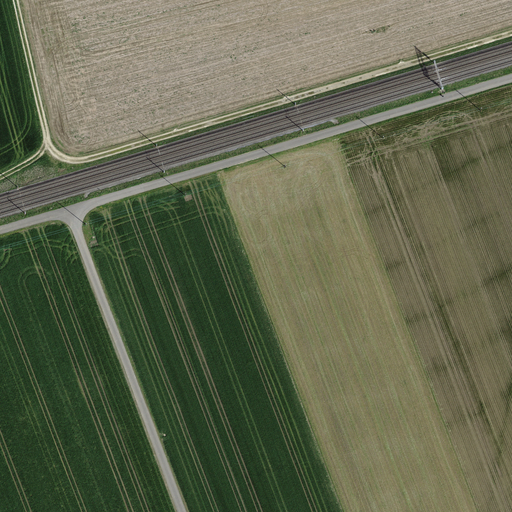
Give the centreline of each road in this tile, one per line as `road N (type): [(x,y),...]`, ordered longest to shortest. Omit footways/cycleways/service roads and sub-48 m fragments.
road 1 (track): [(511,32),(93,157),(71,159),(48,145)]
road 2 (unclassified): [(511,77),(69,208)]
road 3 (unclassified): [(69,208),(180,511)]
road 4 (track): [(14,0),(48,145)]
